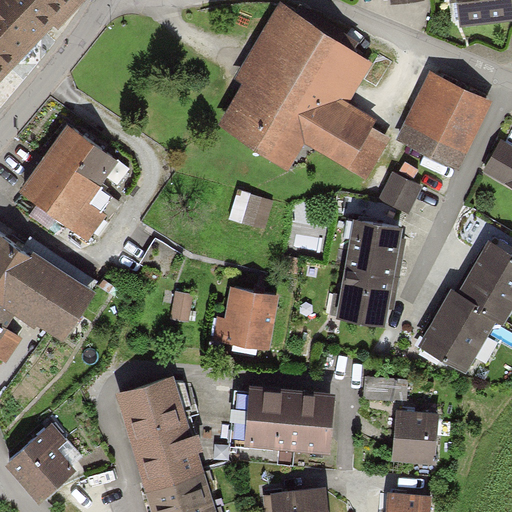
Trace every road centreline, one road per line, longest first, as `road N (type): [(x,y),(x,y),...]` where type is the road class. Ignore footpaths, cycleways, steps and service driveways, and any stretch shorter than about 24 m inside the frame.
road 1 (residential): [(511,78),(315,0)]
road 2 (residential): [(107,0),(0,122)]
